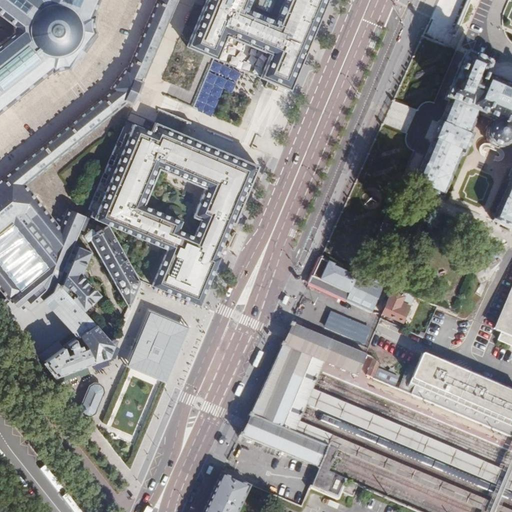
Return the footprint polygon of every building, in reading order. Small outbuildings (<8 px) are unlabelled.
[(121,106),(131,108),(132,101),(137,90),(175,0),(155,0),(127,66),(124,65),(110,86),(112,89),(0,179),(0,292),(5,298),(8,296),(16,305),(24,297),(27,301),(33,296),(36,299),(55,282),(57,278),(59,272),(68,252),(84,217),(68,209),(58,230),(22,185),(121,106)] [(0,0),(0,109),(44,73),(57,65),(70,62),(94,30),(92,21),(93,15),(94,11),(98,0),(0,0)] [(257,77),(288,90),(325,0),(202,0),(163,94),(183,102),(203,54),(212,58),(214,59),(217,51),(261,69),(257,77)] [(217,51),(214,59),(257,77),(261,69),(217,51)] [(171,132),(180,135),(186,121),(189,122),(195,106),(192,104),(212,58),(203,54),(183,102),(181,108),(176,119),(171,132)] [(489,66),(466,56),(452,89),(450,88),(444,101),(448,103),(442,118),(439,117),(430,139),(433,141),(414,185),(443,197),(461,152),(465,154),(474,132),(471,130),(479,111),(494,117),(493,118),(499,120),(495,121),(492,122),(489,127),(487,133),(488,135),(490,141),(493,144),(496,146),(499,146),(501,146),(506,145),(508,143),(510,141),(511,137),(511,136),(511,129),(510,125),(511,125),(511,170),(511,173),(511,178),(495,219),(511,225),(511,87),(485,76),(489,66)] [(140,91),(137,90),(132,101),(136,102),(140,91)] [(112,147),(111,150),(108,157),(112,159),(109,168),(105,166),(101,175),(105,177),(101,186),(97,185),(93,194),(97,195),(94,205),(90,203),(86,213),(90,215),(88,220),(106,228),(108,229),(138,280),(198,305),(228,232),(256,165),(184,137),(180,135),(171,132),(176,119),(156,111),(147,134),(129,126),(125,137),(122,136),(117,149),(112,147)] [(80,182),(87,185),(97,163),(90,160),(80,182)] [(138,283),(138,282),(138,280),(108,229),(106,228),(95,235),(92,230),(83,236),(86,240),(89,238),(127,306),(136,287),(138,283)] [(68,252),(59,272),(65,274),(62,280),(57,278),(55,282),(87,316),(95,308),(91,304),(100,295),(79,274),(88,251),(77,246),(73,254),(68,252)] [(314,272),(308,285),(372,314),(385,285),(372,279),(371,281),(358,275),(356,277),(334,267),(335,265),(323,260),(320,259),(314,272)] [(8,296),(5,298),(0,302),(0,307),(43,361),(68,341),(71,338),(92,321),(87,316),(55,282),(36,299),(33,296),(27,301),(24,297),(16,305),(8,296)] [(403,294),(393,289),(381,316),(400,324),(407,308),(399,304),(403,294)] [(511,291),(494,331),(502,334),(498,342),(511,348),(511,291)] [(170,382),(192,328),(146,309),(125,362),(123,365),(169,385),(170,382)] [(341,326),(345,317),(331,312),(327,320),(324,328),(338,334),(341,326)] [(370,328),(345,317),(341,326),(338,334),(363,344),(370,328)] [(109,339),(92,321),(71,338),(77,345),(90,361),(106,355),(110,346),(114,337),(112,336),(109,339)] [(250,411),(244,423),(241,432),(250,436),(266,443),(318,466),(324,468),(333,448),(327,445),(293,430),(295,424),(298,419),(305,402),(307,397),(312,388),(319,371),(321,366),(323,361),(356,375),(358,371),(360,368),(361,365),(366,354),(333,340),(327,337),(309,329),(299,325),(290,321),(285,332),(280,342),(279,346),(252,406),(250,411)] [(77,345),(71,338),(68,341),(73,348),(77,345)] [(68,341),(43,361),(54,374),(87,362),(90,361),(77,345),(73,348),(68,341)] [(364,377),(392,389),(396,380),(376,371),(380,360),(373,357),(364,377)] [(395,390),(508,436),(511,425),(511,392),(438,362),(436,367),(417,359),(411,371),(405,368),(395,390)] [(97,384),(91,384),(86,387),(77,408),(78,414),(83,417),(88,418),(93,415),(102,393),(101,387),(97,384)] [(511,474),(505,472),(312,388),(307,397),(305,402),(511,490),(511,474)] [(511,511),(511,509),(483,497),(298,419),(295,424),(293,430),(327,445),(333,448),(478,510),(482,511),(511,511)] [(324,468),(318,466),(309,487),(330,495),(334,487),(339,475),(324,468)] [(237,511),(248,487),(221,475),(210,498),(204,511),(237,511)] [(355,482),(339,475),(334,487),(350,494),(355,482)]
